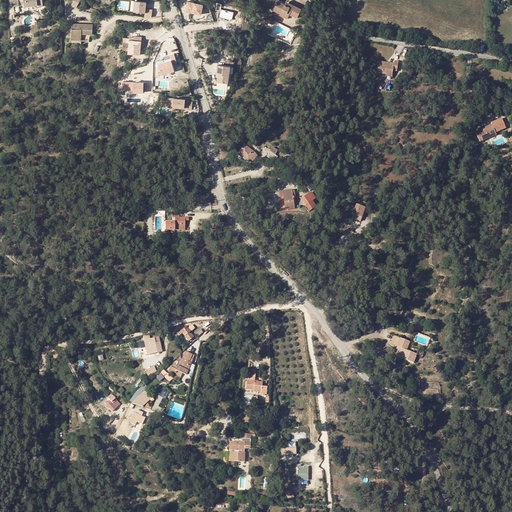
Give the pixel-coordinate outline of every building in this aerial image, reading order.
[(204,15),(207,4),(189,0),(187,11),(204,15)] [(145,13),(145,17),(152,17),(152,9),(146,9),(146,2),(135,1),(134,11),(145,13)] [(281,11),(279,14),(279,15),(286,19),(288,15),(296,19),(301,9),(290,4),(289,7),(284,4),(277,1),(274,8),(281,11)] [(79,35),(82,35),(89,35),(89,33),(93,33),(94,26),(72,24),(71,37),(79,38),(79,35)] [(124,45),(124,50),(128,50),(141,51),(142,37),(134,37),(134,38),(133,41),(129,40),(129,42),(129,46),(124,45)] [(162,63),(165,75),(179,70),(175,59),(162,63)] [(386,69),(393,70),(397,71),(398,62),(394,62),(394,64),(378,62),(377,71),(386,72),(386,69)] [(230,66),(218,65),(216,74),(218,74),(218,77),(217,82),(228,84),(230,66)] [(125,91),(150,91),(150,81),(125,81),(125,91)] [(185,100),(167,97),(166,104),(172,106),(184,108),(183,109),(191,111),(192,103),(185,101),(185,100)] [(493,125),(476,132),(481,142),(497,135),(497,133),(507,128),(502,118),(492,123),(493,125)] [(248,163),(250,160),(255,154),(244,146),(237,154),(248,163)] [(275,155),(270,152),(267,157),(274,162),(278,157),(275,155)] [(285,210),(294,209),(292,197),(292,192),(292,191),(281,192),(282,196),(283,196),(285,210)] [(316,199),(312,192),(308,195),(312,201),(316,199)] [(316,207),(312,201),(308,195),(301,199),(309,211),(316,207)] [(353,215),(361,218),(365,208),(356,205),(353,215)] [(185,221),(185,218),(180,218),(180,215),(172,215),(172,219),(174,219),(174,222),(165,222),(165,231),(175,231),(175,227),(185,227),(185,221)] [(393,318),(384,313),(382,317),(391,322),(393,318)] [(182,328),(176,333),(180,336),(182,334),(188,341),(194,337),(190,333),(194,329),(191,326),(188,329),(186,327),(183,330),(182,328)] [(391,344),(397,347),(399,339),(394,337),(391,344)] [(159,343),(158,338),(148,340),(149,347),(150,352),(156,350),(157,353),(162,352),(160,343),(159,343)] [(400,348),(397,357),(396,360),(399,361),(400,358),(413,363),(417,355),(406,351),(409,343),(399,339),(397,347),(400,348)] [(175,372),(181,374),(186,376),(191,363),(189,362),(190,358),(192,355),(185,353),(182,360),(180,359),(177,367),(173,365),(172,368),(176,370),(175,372)] [(108,363),(115,360),(113,354),(105,357),(106,359),(108,363)] [(149,375),(158,371),(156,366),(146,370),(149,375)] [(262,388),(262,383),(258,382),(258,384),(254,384),(254,382),(247,382),(247,390),(254,390),(254,393),(261,393),(261,395),(265,395),(266,389),(262,388)] [(161,394),(167,398),(170,393),(164,389),(161,394)] [(105,404),(107,406),(112,411),(119,404),(114,399),(111,395),(106,399),(108,401),(105,404)] [(138,423),(141,417),(135,414),(133,412),(130,418),(133,419),(132,421),(129,420),(128,422),(131,423),(130,424),(135,425),(136,422),(138,423)] [(244,462),(244,450),(239,450),(239,453),(231,453),(231,462),(244,462)]
